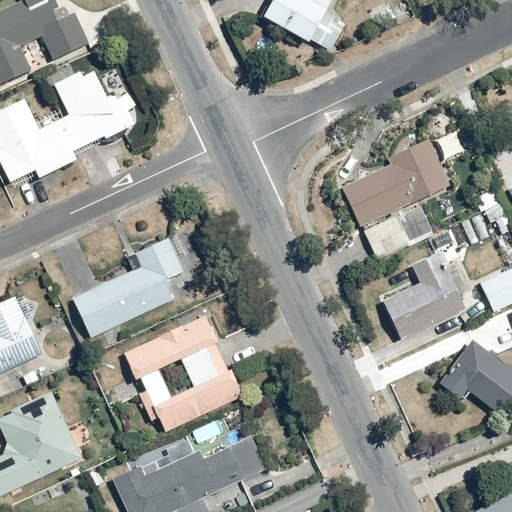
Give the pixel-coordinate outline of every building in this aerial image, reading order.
[(0,87),(31,74),(19,48),(41,38),(52,62),(89,45),(73,11),(62,16),(55,0),(21,0),(22,1),(0,10),(0,87)] [(332,0),(268,0),(259,14),(305,43),(332,0)] [(25,97),(0,109),(0,167),(7,182),(34,170),(39,179),(77,161),(74,153),(134,125),(120,96),(128,92),(117,69),(97,78),(92,68),(80,74),(75,63),(44,78),(51,91),(54,89),(66,114),(39,127),(25,97)] [(386,155),(391,165),(341,187),(374,261),(439,233),(424,199),(450,188),(436,156),(429,136),(386,155)] [(142,264),(70,299),(90,338),(173,298),(165,281),(184,272),(167,238),(137,253),(142,264)] [(420,284),(382,301),(399,337),(460,309),(434,251),(410,262),(420,284)] [(511,265),(477,280),(491,314),(511,305),(511,265)] [(0,372),(41,353),(14,296),(0,302),(0,372)] [(206,313),(120,352),(133,380),(140,377),(144,386),(134,391),(148,422),(156,419),(162,432),(243,396),(231,369),(228,370),(215,342),(219,340),(206,313)] [(459,398),(467,388),(497,412),(511,392),(511,368),(469,335),(435,379),(459,398)] [(3,453),(0,454),(0,495),(83,459),(52,390),(0,413),(0,426),(6,439),(3,453)] [(193,445),(188,435),(166,445),(168,450),(109,479),(125,511),(165,511),(172,509),(172,511),(207,511),(210,511),(204,499),(266,468),(250,436),(204,459),(196,444),(193,445)] [(308,463),(277,475),(282,490),(314,478),(308,463)] [(511,511),(511,486),(470,509),(471,511),(511,511)]
